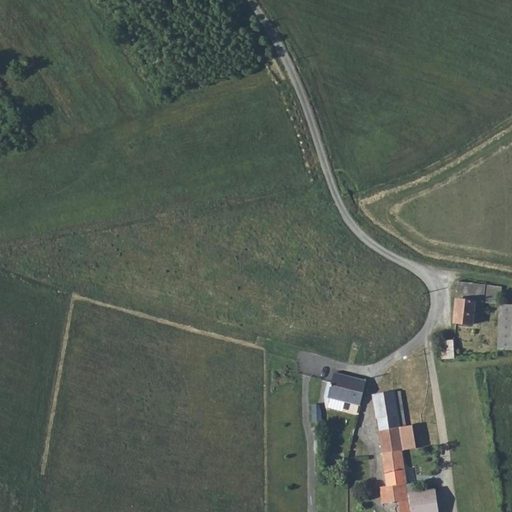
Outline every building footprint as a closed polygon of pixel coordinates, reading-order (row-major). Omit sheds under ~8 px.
[(483,304),(485,286),(457,284),(454,327),(474,328),(476,303),(483,304)] [(501,287),(485,286),(483,304),(500,305),(501,287)] [(511,307),(499,307),(497,352),(511,352),(511,307)] [(453,342),(440,342),(441,360),(454,360),(453,342)] [(366,382),(334,374),(328,399),(329,400),(344,404),(360,407),(366,382)] [(400,427),(405,426),(400,391),(374,395),(377,418),(398,415),(400,427)] [(344,404),(329,400),(327,409),(341,413),(344,404)] [(379,430),(400,427),(398,415),(377,418),(379,430)] [(413,425),(405,426),(400,427),(379,430),(382,453),(402,450),(416,448),(413,425)] [(407,482),(402,450),(382,453),(387,486),(380,487),(382,503),(409,499),(408,492),(414,491),(413,482),(407,482)] [(439,511),(436,488),(414,491),(408,492),(409,499),(409,501),(410,511),(439,511)] [(410,511),(409,501),(398,502),(399,511),(410,511)]
